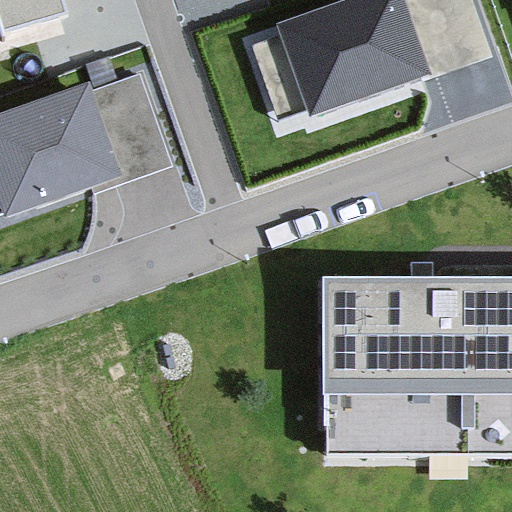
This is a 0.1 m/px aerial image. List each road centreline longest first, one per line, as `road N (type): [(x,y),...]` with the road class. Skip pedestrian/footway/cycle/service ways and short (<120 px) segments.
road 1 (residential): [(65,288),(511,134)]
road 2 (residential): [(65,288),(167,511)]
